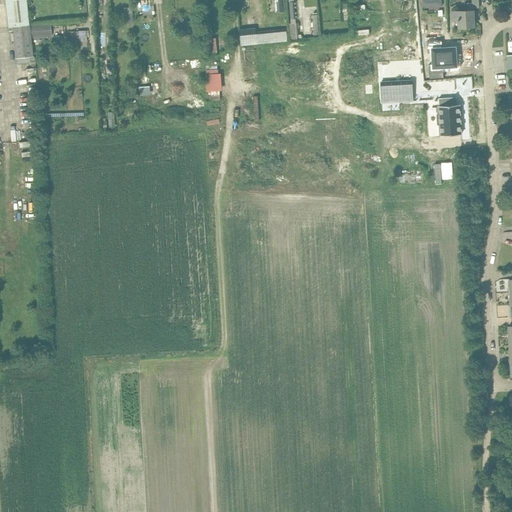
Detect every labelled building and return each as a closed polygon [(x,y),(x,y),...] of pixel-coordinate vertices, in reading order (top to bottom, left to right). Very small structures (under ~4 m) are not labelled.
[(5,0),(8,27),(13,26),(16,58),(32,57),(25,0),(5,0)] [(274,0),(276,11),(285,11),(283,0),(274,0)] [(459,27),(464,27),(474,27),(473,11),(473,8),(479,8),(478,0),(471,0),(472,3),(467,3),(467,11),(452,12),(452,21),(459,20),(459,27)] [(125,8),(125,23),(133,23),(133,7),(125,8)] [(31,38),(52,37),(51,23),(30,25),(31,38)] [(291,24),(289,24),(290,39),(297,39),(296,23),(291,24)] [(286,31),(254,33),(254,28),(239,29),(240,44),(287,42),(286,31)] [(87,31),(79,31),(79,41),(87,41),(87,31)] [(209,55),(217,55),(216,38),(208,39),(209,55)] [(441,40),(427,41),(428,53),(432,53),(433,64),(429,65),(430,78),(444,78),(443,68),(457,67),(456,47),(442,48),(441,40)] [(206,91),(220,91),(220,59),(205,60),(206,91)] [(412,80),(381,82),(382,101),(413,100),(412,80)] [(438,114),(436,114),(437,125),(438,125),(439,136),(461,134),(459,105),(456,105),(456,98),(439,99),(439,106),(437,106),(438,114)]
